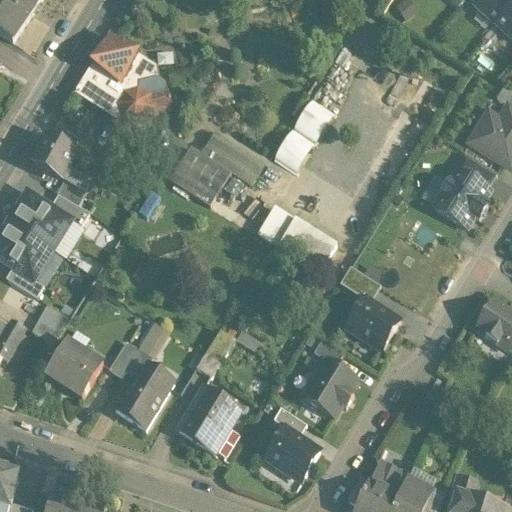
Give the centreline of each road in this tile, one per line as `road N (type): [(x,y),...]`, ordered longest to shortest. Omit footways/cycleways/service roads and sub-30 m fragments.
road 1 (residential): [(313,511),(394,385),(417,372),(478,275)]
road 2 (residential): [(0,430),(246,511)]
road 3 (secondary): [(0,174),(105,0)]
